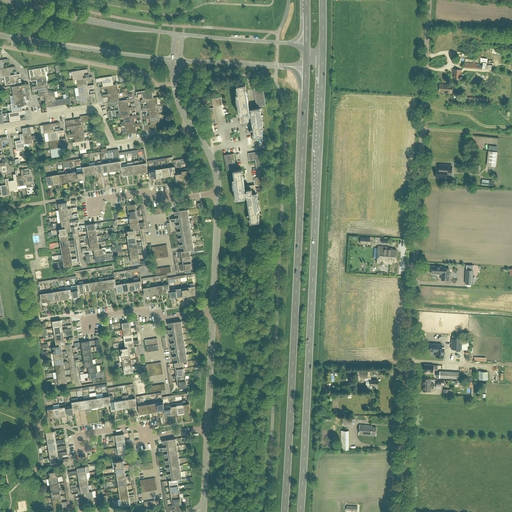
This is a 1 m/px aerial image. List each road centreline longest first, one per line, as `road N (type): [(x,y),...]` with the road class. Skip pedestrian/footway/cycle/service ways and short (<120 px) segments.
road 1 (unclassified): [(400,511),(428,0)]
road 2 (primary): [(300,511),(321,56)]
road 3 (primary): [(306,66),(284,511)]
road 4 (residential): [(190,125),(112,143),(92,107),(0,127)]
road 5 (tertiary): [(0,36),(171,59)]
road 6 (tertiary): [(174,33),(11,0)]
road 7 (tertiary): [(180,60),(306,66)]
road 8 (tertiary): [(306,46),(183,34)]
